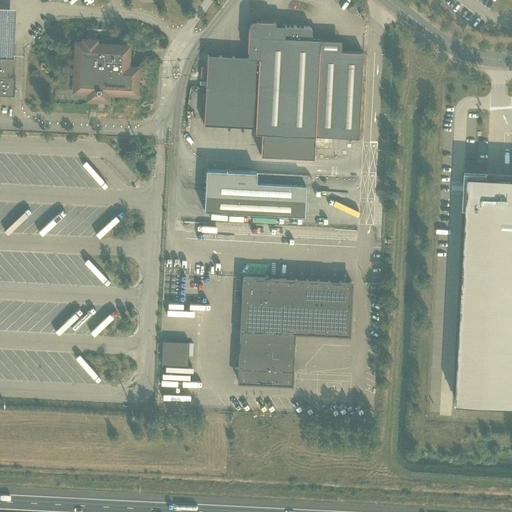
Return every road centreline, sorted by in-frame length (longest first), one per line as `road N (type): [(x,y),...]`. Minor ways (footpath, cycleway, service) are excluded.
road 1 (track): [(385,448),(408,17)]
road 2 (motorway): [(235,511),(0,500)]
road 3 (unknown): [(368,168),(175,157)]
road 4 (unknown): [(173,214),(366,219)]
road 5 (tertiary): [(511,61),(481,59),(438,41),(386,0)]
